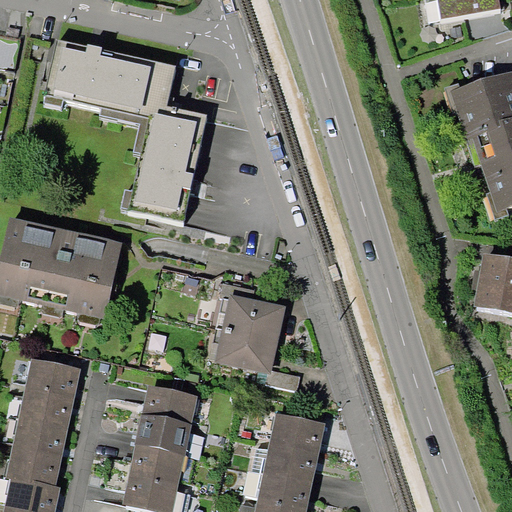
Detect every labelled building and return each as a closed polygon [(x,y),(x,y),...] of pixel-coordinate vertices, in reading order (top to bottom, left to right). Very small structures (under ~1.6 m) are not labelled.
[(439,0),(443,24),(497,14),(494,0),(439,0)] [(42,102),(148,126),(127,217),(182,230),(205,123),(165,114),(174,74),(55,47),(42,102)] [(511,95),(507,80),(451,98),(466,144),(473,141),(497,216),(511,211),(511,95)] [(118,254),(8,229),(0,262),(0,301),(102,324),(118,254)] [(511,266),(484,261),(474,312),(511,319),(511,266)] [(272,345),(278,314),(248,308),(251,293),(220,286),(216,301),(229,303),(222,334),(272,345)] [(265,373),(272,345),(222,334),(215,364),(265,375),(262,388),(294,395),(297,380),(265,373)] [(33,365),(27,394),(69,403),(75,373),(33,365)] [(185,431),(191,402),(149,393),(143,422),(185,431)] [(27,394),(20,424),(63,433),(69,403),(27,394)] [(277,420),(271,450),(313,459),(319,430),(277,420)] [(178,461),(185,431),(143,422),(136,452),(178,461)] [(20,424),(14,454),(57,463),(63,433),(20,424)] [(271,450),(264,480),(306,489),(313,459),(271,450)] [(172,491),(178,461),(136,452),(130,481),(172,491)] [(14,454),(8,484),(12,485),(50,493),(57,463),(14,454)] [(264,480),(258,509),(270,511),(301,511),(306,489),(264,480)] [(127,511),(167,511),(172,491),(130,481),(123,511),(127,511)] [(12,485),(6,511),(50,511),(55,494),(50,493),(12,485)]
